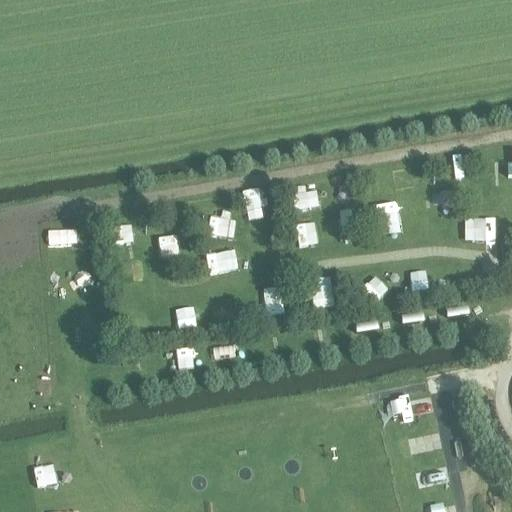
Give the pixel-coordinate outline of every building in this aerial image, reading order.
[(212,233),(230,237),(233,219),(214,216),(212,233)] [(297,225),(300,246),(319,243),(316,222),(297,225)] [(160,237),(162,256),(180,254),(179,235),(160,237)] [(208,254),(210,274),(239,271),(237,252),(208,254)] [(329,278),(310,283),(317,310),(336,305),(329,278)]
